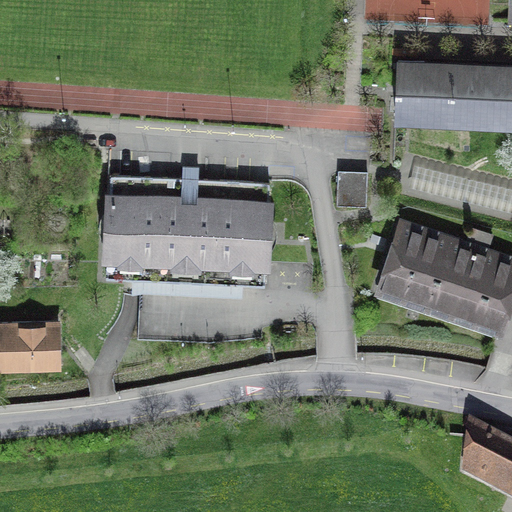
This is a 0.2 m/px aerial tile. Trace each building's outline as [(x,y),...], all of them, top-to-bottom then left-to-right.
[(511,65),(403,60),(400,112),(511,117),(511,65)] [(511,188),(421,166),(415,189),(511,212),(511,188)] [(370,172),(340,171),(339,205),(369,206),(370,172)] [(271,194),(104,186),(101,257),(268,265),(271,194)] [(511,295),(511,263),(401,225),(380,285),(502,326),(511,295)] [(61,323),(0,324),(0,370),(62,369),(61,323)] [(465,469),(511,493),(511,445),(470,423),(465,469)]
